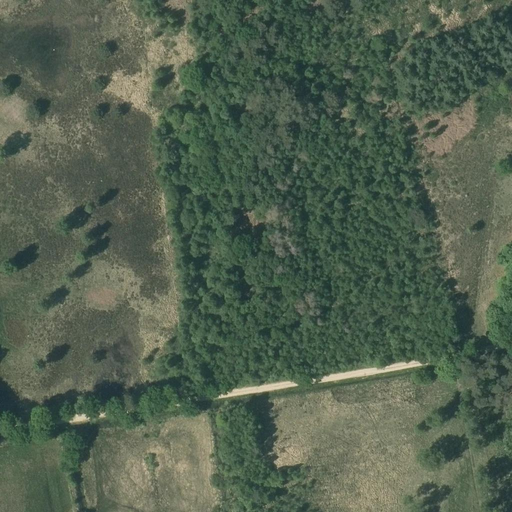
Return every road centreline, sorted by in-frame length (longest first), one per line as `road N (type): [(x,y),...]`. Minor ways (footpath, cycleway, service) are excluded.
road 1 (track): [(450,355),(0,429)]
road 2 (track): [(450,355),(482,511)]
